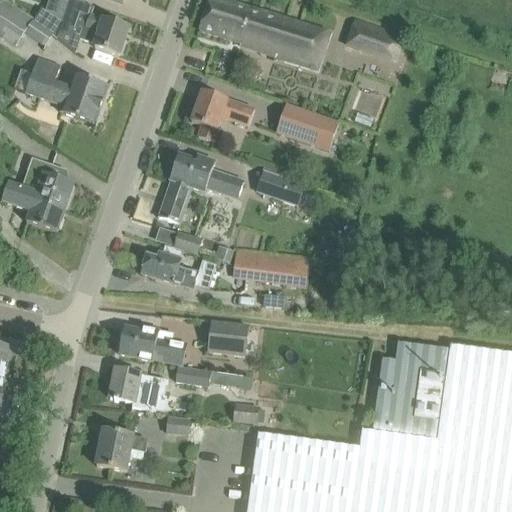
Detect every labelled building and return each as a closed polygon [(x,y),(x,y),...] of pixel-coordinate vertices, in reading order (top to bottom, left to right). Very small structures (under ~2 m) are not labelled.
[(53,36),(57,39),(58,36),(52,32),(35,19),(33,22),(0,0),(0,36),(16,47),(25,34),(45,48),(53,36)] [(58,36),(57,39),(56,40),(75,56),(80,41),(96,46),(94,49),(119,58),(128,30),(91,17),(94,9),(70,0),(62,23),(41,9),(35,19),(52,32),(58,36)] [(240,48),(318,72),(329,35),(218,0),(209,0),(199,32),(240,45),(240,48)] [(345,48),(351,50),(395,65),(405,37),(355,20),(345,48)] [(76,120),(95,127),(108,89),(89,82),(74,78),(71,88),(56,83),(60,69),(38,62),(27,97),(65,109),(62,116),(76,120)] [(228,102),(221,100),(202,93),(191,124),(202,128),(198,139),(215,145),(219,133),(217,133),(221,120),(248,129),(254,113),(227,103),(228,102)] [(286,109),(278,134),(329,151),(337,127),(286,109)] [(246,156),(244,161),(265,168),(264,173),(286,180),(289,171),(246,156)] [(171,183),(192,190),(205,195),(206,191),(238,202),(244,184),(212,173),(215,164),(198,158),(197,163),(179,157),(170,183),(171,183)] [(32,160),(22,190),(35,195),(33,204),(64,214),(74,186),(63,182),(66,172),(32,160)] [(286,180),(264,173),(256,194),(298,209),(305,187),(286,180)] [(192,190),(171,183),(158,220),(179,227),(192,190)] [(22,190),(8,186),(2,204),(30,214),(26,224),(57,235),(64,214),(33,204),(35,195),(22,190)] [(197,254),(201,244),(180,237),(176,247),(197,254)] [(147,258),(141,276),(173,286),(193,291),(199,274),(179,269),(181,262),(179,262),(182,253),(165,248),(162,256),(158,255),(156,261),(147,258)] [(219,248),(215,260),(224,264),(230,266),(234,254),(229,251),(219,248)] [(233,280),(292,288),(296,260),(237,253),(233,280)] [(208,354),(245,359),(248,328),(212,324),(208,354)] [(153,361),(181,367),(185,348),(157,342),(159,332),(141,329),(140,333),(124,330),(119,357),(153,364),(153,361)] [(511,511),(511,356),(470,351),(451,348),(450,353),(399,345),(396,364),(382,362),(374,426),(362,424),(361,433),(362,433),(360,450),(354,449),(258,436),(247,511),(511,511)] [(0,377),(5,379),(12,350),(0,347),(0,377)] [(232,368),(231,376),(249,379),(251,364),(245,364),(245,367),(236,365),(232,368)] [(116,371),(110,401),(114,402),(114,403),(118,404),(118,402),(133,405),(132,407),(132,409),(147,413),(155,414),(158,398),(163,399),(166,382),(153,380),(140,377),(140,376),(135,375),(116,371)] [(210,385),(210,376),(178,371),(176,383),(196,387),(209,389),(210,385)] [(233,425),(256,427),(258,409),(234,406),(233,425)] [(166,435),(188,438),(190,422),(168,420),(166,435)] [(96,468),(116,472),(126,474),(129,459),(130,451),(144,454),(147,441),(133,439),(133,438),(104,432),(96,468)]
